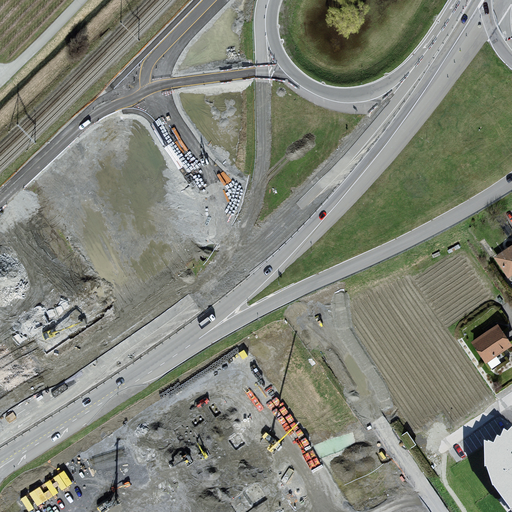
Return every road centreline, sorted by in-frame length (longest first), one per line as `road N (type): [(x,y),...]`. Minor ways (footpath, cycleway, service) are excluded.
road 1 (primary): [(309,243),(432,84),(477,0)]
road 2 (primary): [(0,441),(178,318),(246,285)]
road 3 (primary): [(218,241),(177,303),(0,427)]
road 4 (primary): [(457,0),(393,101),(351,147),(306,191),(272,199)]
road 5 (tertiary): [(120,97),(146,107),(190,152),(216,202),(220,231)]
road 6 (tertiary): [(253,200),(194,139),(157,62)]
road 7 (unclassified): [(262,290),(375,413)]
road 8 (unclassified): [(375,413),(301,269)]
road 9 (tertiary): [(0,204),(120,97)]
